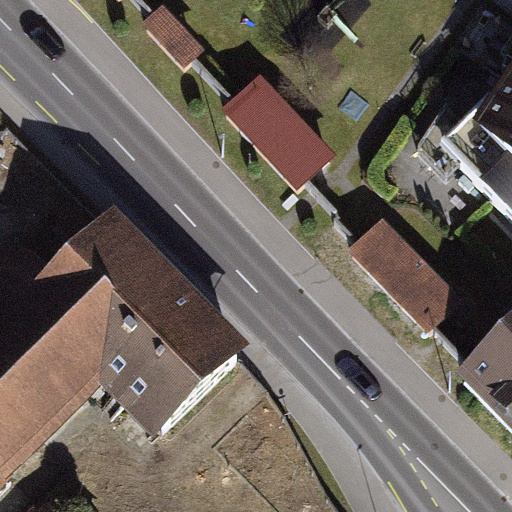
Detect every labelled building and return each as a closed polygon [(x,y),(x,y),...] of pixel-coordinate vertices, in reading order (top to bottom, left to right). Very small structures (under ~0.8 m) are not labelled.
[(101,0),(111,10),(121,0),(101,0)] [(145,25),(136,33),(180,81),(190,72),(198,64),(154,17),(145,25)] [(511,194),(511,72),(455,154),(511,194)] [(228,109),(214,122),(292,204),(331,166),(253,85),(228,109)] [(241,366),(103,229),(41,292),(7,259),(0,265),(0,491),(83,409),(140,467),(241,366)] [(393,230),(347,276),(431,358),(477,312),(393,230)] [(511,326),(457,390),(511,437),(511,326)] [(58,511),(46,501),(35,511),(58,511)]
